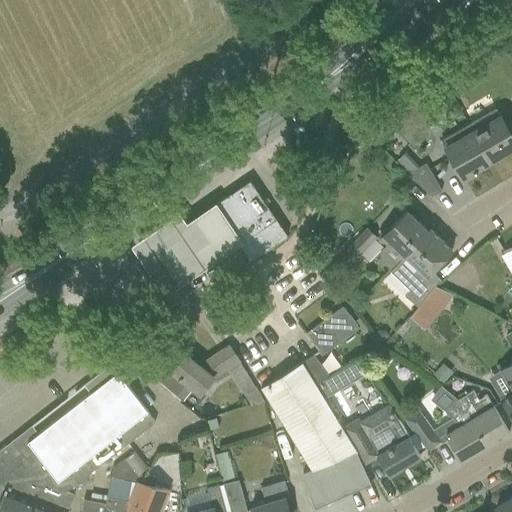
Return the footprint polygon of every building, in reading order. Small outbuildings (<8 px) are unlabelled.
[(511,136),(495,108),(468,124),(490,161),(511,148),(511,136)] [(368,122),(362,127),(377,143),(390,131),(376,116),(375,115),(368,122)] [(490,161),(468,124),(441,140),(463,179),(477,171),(476,169),(490,161)] [(442,191),(426,163),(408,174),(432,197),(442,191)] [(213,203),(210,206),(212,208),(214,207),(237,241),(235,242),(237,245),(239,244),(245,252),(249,258),(247,259),(249,262),(288,235),(287,232),(286,233),(281,227),(276,219),(277,218),(275,216),(274,216),(251,182),(252,181),(250,178),(247,180),(248,181),(213,204),(213,203)] [(164,294),(237,245),(235,242),(237,241),(214,207),(212,208),(210,206),(186,221),(180,211),(130,244),(164,294)] [(381,237),(387,244),(379,252),(380,260),(390,270),(405,255),(428,231),(407,211),(381,237)] [(367,228),(341,255),(350,264),(376,237),(367,228)] [(405,255),(390,270),(389,271),(408,290),(404,295),(408,298),(417,305),(422,299),(434,286),(441,279),(432,271),(452,250),(430,229),(428,231),(405,255)] [(434,286),(422,299),(434,308),(443,297),(433,288),(434,286)] [(417,305),(418,306),(411,315),(421,324),(434,308),(422,299),(417,305)] [(322,355),(358,328),(342,306),(305,333),(322,355)] [(378,329),(373,334),(380,342),(389,335),(385,330),(378,329)] [(226,373),(224,370),(238,360),(229,346),(199,366),(180,351),(157,379),(182,399),(193,386),(204,395),(217,379),(226,373)] [(384,351),(372,367),(383,374),(394,357),(389,354),(384,351)] [(327,374),(313,354),(261,387),(311,469),(303,473),(311,500),(314,507),(370,483),(357,453),(314,382),(327,374)] [(124,381),(130,377),(117,359),(100,371),(106,380),(38,433),(31,425),(0,449),(0,511),(65,511),(73,493),(54,486),(56,481),(64,475),(72,486),(154,422),(146,412),(148,411),(124,381)] [(511,371),(505,364),(499,368),(511,392),(501,399),(511,416),(511,371)] [(439,367),(431,377),(441,385),(449,375),(439,367)] [(327,377),(317,383),(325,397),(335,391),(327,377)] [(251,381),(240,388),(248,402),(259,395),(251,381)] [(509,432),(493,406),(486,395),(478,400),(473,390),(465,395),(486,431),(479,435),(486,446),(509,432)] [(453,418),(433,430),(441,442),(447,438),(461,461),(486,446),(479,435),(486,431),(465,395),(458,399),(454,402),(445,412),(453,418)] [(358,419),(343,428),(365,463),(377,456),(388,475),(421,457),(399,418),(390,403),(360,421),(358,419)] [(418,409),(403,420),(427,453),(441,442),(433,430),(418,409)] [(216,418),(207,421),(210,431),(219,428),(216,418)] [(209,438),(207,428),(197,430),(199,440),(209,438)] [(242,511),(247,511),(238,480),(234,481),(226,452),(215,455),(222,484),(229,511),(242,511)] [(110,476),(105,496),(122,499),(127,500),(138,484),(143,475),(144,475),(141,473),(140,472),(129,465),(125,460),(113,469),(111,471),(110,476)] [(264,501),(251,505),(252,510),(252,511),(288,511),(284,498),(289,496),(284,480),(261,487),(264,501)] [(122,499),(119,511),(158,511),(167,490),(154,487),(138,484),(127,500),(122,499)] [(211,505),(185,511),(229,511),(222,484),(206,489),(211,505)] [(119,511),(122,499),(105,496),(104,502),(82,498),(79,511),(119,511)] [(511,511),(511,497),(496,507),(498,511),(511,511)]
